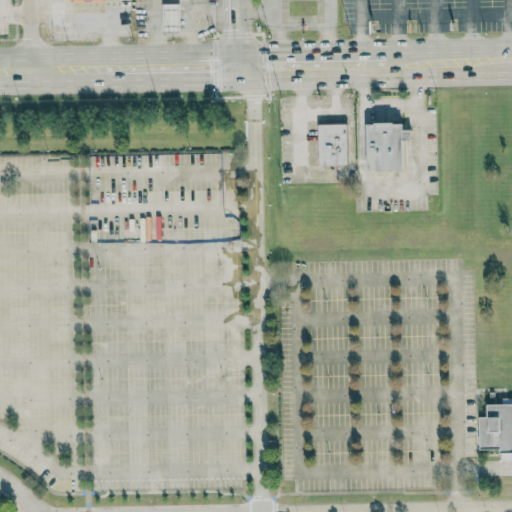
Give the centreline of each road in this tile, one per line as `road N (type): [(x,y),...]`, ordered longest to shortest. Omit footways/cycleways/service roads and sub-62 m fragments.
road 1 (residential): [(511,506),(36,509),(0,476)]
road 2 (secondary): [(0,70),(511,59)]
